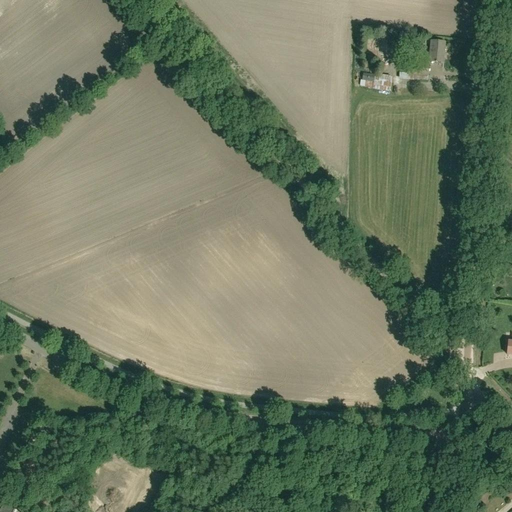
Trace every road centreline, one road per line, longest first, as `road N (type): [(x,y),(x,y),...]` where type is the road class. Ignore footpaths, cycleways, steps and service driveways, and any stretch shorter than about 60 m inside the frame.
road 1 (unclassified): [(466,353),(442,339),(135,0)]
road 2 (tertiary): [(457,442),(189,410),(116,385),(0,327)]
road 3 (tertiary): [(466,353),(499,0)]
